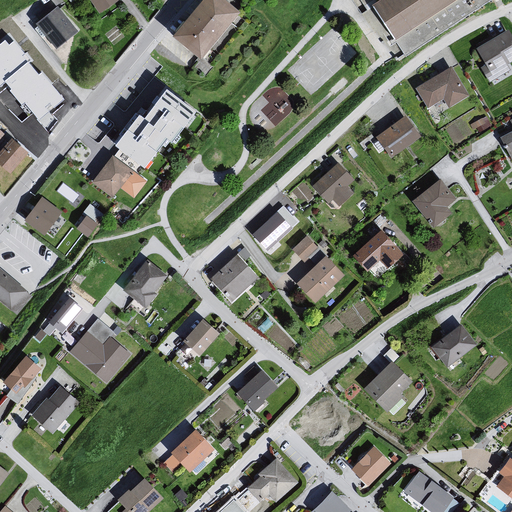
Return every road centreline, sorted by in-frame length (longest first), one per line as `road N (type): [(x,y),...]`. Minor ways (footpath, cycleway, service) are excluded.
road 1 (residential): [(310,388),(183,272),(426,54),(511,8)]
road 2 (tertiary): [(0,215),(179,0)]
road 3 (residential): [(310,388),(415,310),(511,260)]
road 4 (residential): [(275,427),(367,511)]
